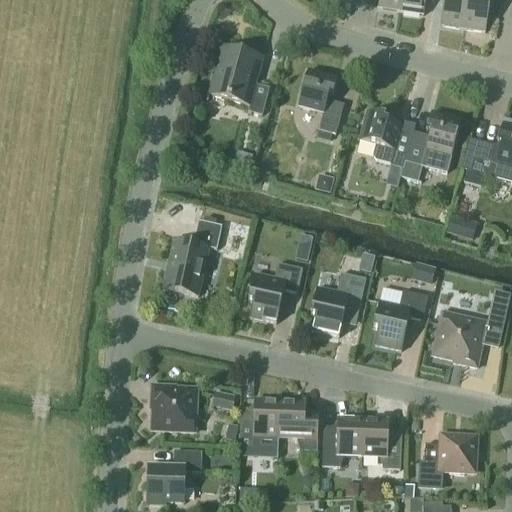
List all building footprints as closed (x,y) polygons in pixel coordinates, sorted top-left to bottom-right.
[(379,0),(378,10),(400,14),(402,0),(379,0)] [(423,17),(425,0),(402,0),(400,14),(423,17)] [(444,0),(440,27),(464,31),(468,0),(444,0)] [(468,0),(464,31),(485,34),(490,0),(468,0)] [(262,60),(221,49),(208,97),(249,108),(248,114),(262,118),(269,90),(255,86),(262,60)] [(323,115),(318,132),(316,140),(329,144),(331,136),(336,137),(343,112),(326,108),(329,98),(333,99),(338,81),(308,73),(298,108),(323,115)] [(375,163),(404,171),(405,164),(413,133),(414,133),(416,126),(398,122),(397,126),(385,122),(386,118),(367,113),(359,143),(375,147),(372,158),(375,163)] [(412,139),(414,133),(413,133),(405,164),(404,171),(401,181),(418,185),(422,169),(447,176),(461,122),(431,114),(426,133),(430,134),(428,144),(412,139)] [(511,122),(504,121),(503,125),(498,144),(502,145),(499,154),(468,146),(461,171),(466,173),(463,184),(480,189),(483,177),(511,184),(511,122)] [(469,223),(451,218),(446,236),(464,241),(469,223)] [(174,242),(163,291),(198,299),(209,250),(216,252),(222,228),(198,223),(193,246),(174,242)] [(313,261),(316,237),(303,236),(300,260),(313,261)] [(249,320),(276,326),(283,293),(297,296),(302,271),(277,266),(274,281),(254,276),(248,303),(253,304),(249,320)] [(419,266),(417,281),(437,284),(439,269),(419,266)] [(312,334),(338,340),(346,307),(360,310),(366,281),(341,276),(336,295),(317,290),(311,317),(315,318),(312,334)] [(374,348),(401,353),(408,320),(422,323),(428,299),(402,293),(399,308),(379,304),(373,331),(378,332),(374,348)] [(488,327),(484,326),(481,339),(499,343),(509,300),(495,297),(488,327)] [(477,371),(482,347),(480,346),(484,326),(442,316),(433,358),(453,363),(453,365),(477,371)] [(194,435),(196,392),(176,391),(176,388),(151,387),(150,412),(152,412),(151,433),(194,435)] [(235,397),(214,393),(211,409),(231,413),(235,397)] [(260,440),(278,440),(279,402),(255,401),(255,412),(240,411),(239,451),(256,452),(260,440)] [(279,402),(278,440),(296,441),(299,453),(317,454),(318,414),(304,413),(304,403),(279,402)] [(361,459),(363,421),(338,420),(338,430),(323,429),(322,469),(340,470),(343,458),(361,459)] [(363,421),(361,459),(380,459),(382,471),(400,472),(401,432),(387,432),(387,422),(363,421)] [(441,439),(441,447),(425,446),(423,466),(439,467),(439,473),(449,474),(448,476),(464,477),(464,475),(473,475),(476,441),(441,439)] [(173,469),(148,468),(147,508),(165,508),(165,505),(183,506),(184,475),(201,475),(202,454),(174,453),(173,469)] [(255,489),(240,488),(239,501),(255,502),(255,489)] [(450,511),(451,508),(422,509),(422,501),(410,501),(409,511),(450,511)] [(313,504),(313,511),(323,511),(323,503),(313,504)]
